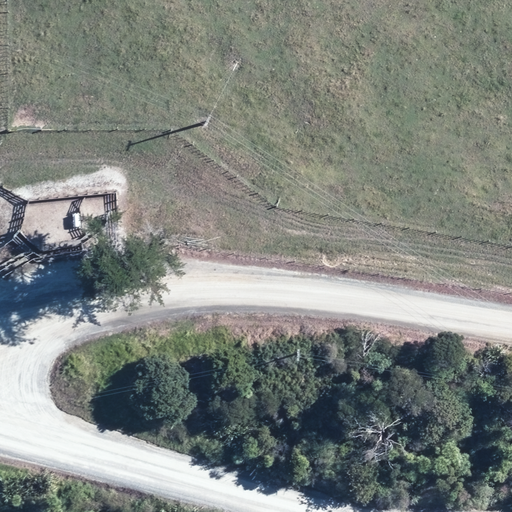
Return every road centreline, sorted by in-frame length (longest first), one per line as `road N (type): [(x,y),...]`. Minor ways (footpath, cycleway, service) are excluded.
road 1 (unclassified): [(0,336),(113,299),(233,289),(511,324)]
road 2 (tertiary): [(0,426),(311,511)]
